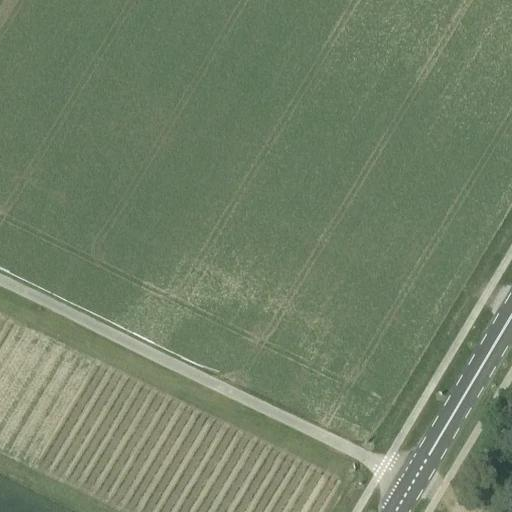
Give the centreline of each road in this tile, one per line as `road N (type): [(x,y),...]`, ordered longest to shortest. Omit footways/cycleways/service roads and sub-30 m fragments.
road 1 (unclassified): [(415,479),(0,279)]
road 2 (primary): [(415,479),(511,317)]
